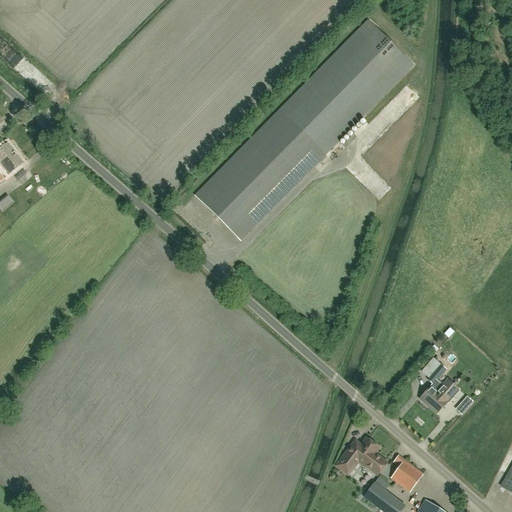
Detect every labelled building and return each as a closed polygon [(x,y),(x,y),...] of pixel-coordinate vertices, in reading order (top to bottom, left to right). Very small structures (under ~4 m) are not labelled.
[(240,241),(325,155),(413,66),(368,21),(280,110),(195,197),(240,241)] [(0,34),(0,54),(5,59),(15,48),(0,34)] [(409,87),(400,98),(408,104),(417,94),(409,87)] [(9,174),(22,163),(8,145),(0,150),(0,182),(3,180),(0,176),(0,171),(4,168),(9,174)] [(36,194),(50,181),(42,173),(28,186),(36,194)] [(61,191),(40,212),(51,223),(72,202),(61,191)] [(446,370),(440,364),(427,379),(433,384),(433,385),(437,380),(446,370)] [(433,385),(433,384),(421,398),(430,406),(429,407),(437,414),(447,403),(446,402),(458,390),(448,380),(443,386),(437,380),(433,385)] [(336,467),(342,471),(348,476),(354,467),(358,461),(378,475),(387,463),(374,454),(379,448),(367,439),(361,447),(355,442),(336,467)] [(423,475),(398,456),(393,463),(399,468),(391,477),(390,478),(409,493),(423,475)] [(511,467),(501,488),(511,494),(511,467)] [(401,511),(405,507),(374,483),(363,497),(382,511),(401,511)] [(441,511),(426,502),(418,511),(441,511)]
